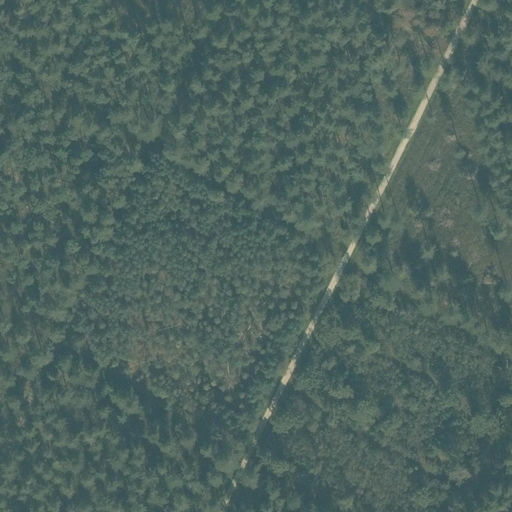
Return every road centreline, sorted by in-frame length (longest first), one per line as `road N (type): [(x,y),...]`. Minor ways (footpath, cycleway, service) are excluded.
road 1 (track): [(219,511),(473,0)]
road 2 (track): [(371,0),(511,85)]
